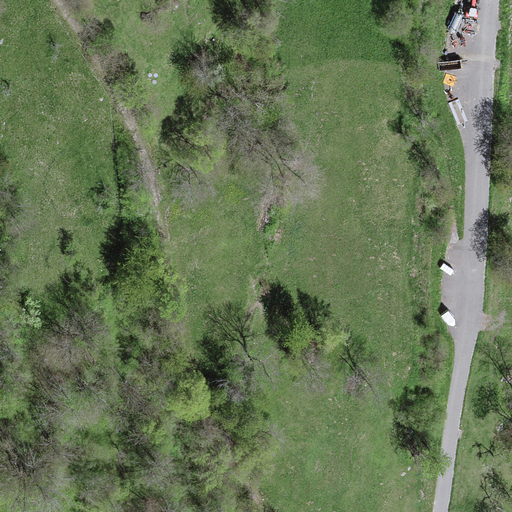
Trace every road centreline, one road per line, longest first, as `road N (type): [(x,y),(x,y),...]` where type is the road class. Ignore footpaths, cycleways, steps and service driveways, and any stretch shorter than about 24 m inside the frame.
road 1 (track): [(57,0),(133,141),(184,372),(251,511)]
road 2 (track): [(439,511),(477,219),(490,0)]
